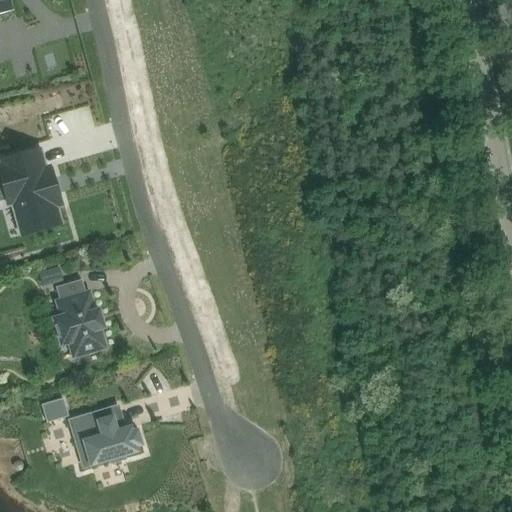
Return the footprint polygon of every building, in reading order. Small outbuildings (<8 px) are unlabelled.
[(0,0),(0,14),(13,11),(9,0),(0,0)] [(23,236),(60,225),(56,209),(61,207),(50,170),(45,171),(39,152),(2,163),(3,167),(0,168),(0,175),(8,203),(9,207),(14,205),(23,236)] [(56,288),(60,302),(58,302),(62,317),(54,319),(61,344),(69,342),(74,357),(105,347),(99,329),(103,328),(98,310),(94,311),(88,293),(86,294),(82,280),(56,288)] [(68,417),(63,399),(42,405),(47,424),(68,417)] [(126,460),(139,456),(138,451),(143,450),(138,435),(133,437),(132,432),(123,435),(121,428),(116,413),(71,427),(79,451),(86,473),(112,465),(114,469),(127,464),(126,460)]
